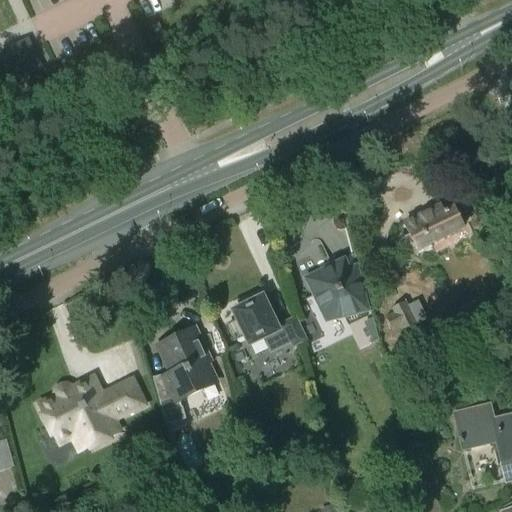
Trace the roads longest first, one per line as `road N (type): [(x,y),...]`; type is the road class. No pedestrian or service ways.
road 1 (primary): [(0,268),(511,18)]
road 2 (residential): [(499,69),(0,314)]
